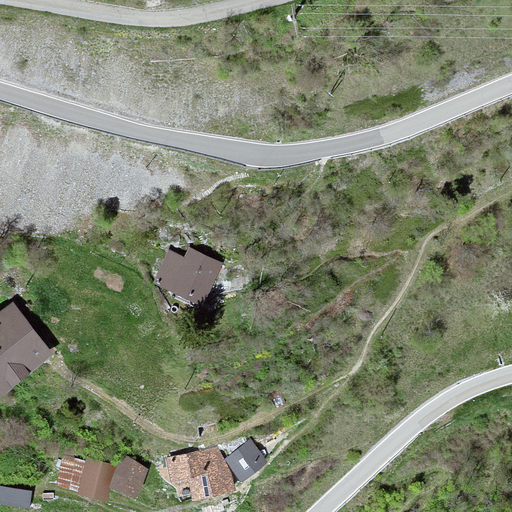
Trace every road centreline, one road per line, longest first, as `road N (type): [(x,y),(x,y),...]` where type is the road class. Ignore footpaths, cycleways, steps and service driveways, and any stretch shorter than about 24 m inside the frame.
road 1 (unclassified): [(511,84),(359,142),(270,155),(159,136),(0,91)]
road 2 (unclassified): [(10,0),(110,13),(210,13),(259,0)]
road 3 (unclassified): [(325,511),(427,415),(511,374)]
